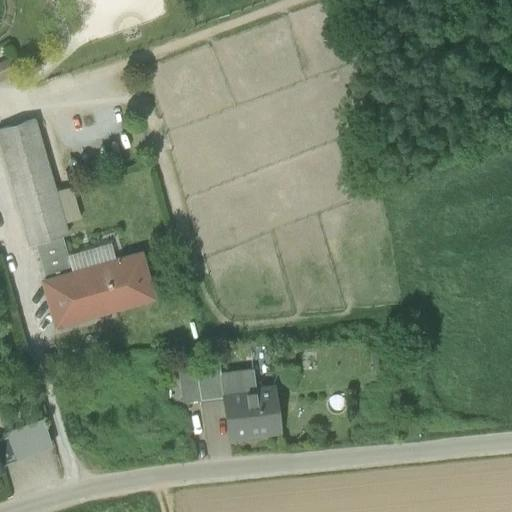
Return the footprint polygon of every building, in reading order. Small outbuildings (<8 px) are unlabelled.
[(10,59),(0,61),(0,79),(14,76),(10,59)] [(0,130),(0,145),(29,247),(35,245),(62,237),(67,235),(64,224),(55,192),(34,120),(0,130)] [(71,188),(55,192),(64,224),(80,220),(71,188)] [(35,245),(46,282),(72,275),(68,260),(62,237),(35,245)] [(68,260),(72,275),(115,263),(110,248),(68,260)] [(140,255),(115,263),(72,275),(46,282),(44,283),(56,326),(152,298),(140,255)] [(195,371),(200,402),(223,399),(222,394),(223,394),(220,375),(219,363),(194,367),(195,371)] [(179,374),(183,405),(200,402),(195,371),(179,374)] [(220,375),(223,394),(254,390),(252,371),(220,375)] [(274,388),(254,390),(223,394),(222,394),(223,399),(228,440),(280,434),(274,388)] [(8,437),(16,460),(52,448),(41,418),(6,431),(8,437)] [(8,437),(0,439),(0,466),(16,460),(8,437)]
